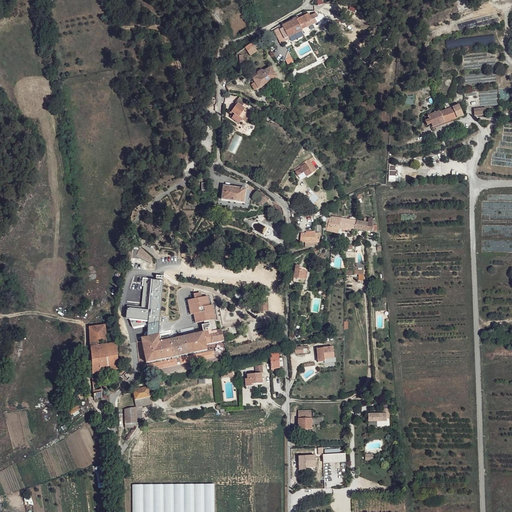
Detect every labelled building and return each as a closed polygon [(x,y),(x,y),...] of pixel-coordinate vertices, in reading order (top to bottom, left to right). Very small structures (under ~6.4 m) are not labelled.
[(279,28),(284,39),(288,37),(302,30),(320,21),(316,13),(310,16),(309,13),(306,15),(306,13),(305,13),(297,17),(298,17),(293,20),(293,21),(279,28)] [(245,48),(251,56),(257,52),(252,43),(245,48)] [(251,82),(253,84),(252,84),(253,84),(254,86),(252,87),(255,91),(258,88),(259,88),(260,88),(264,85),(265,84),(277,77),(271,67),(263,71),(261,70),(258,73),(257,74),(258,75),(257,75),(256,74),(251,77),(252,78),(254,80),(251,82)] [(233,113),(230,117),(232,118),(232,119),(239,123),(242,119),(247,112),(244,110),(245,108),(242,107),(245,102),(239,98),(235,103),(237,104),(231,112),(233,113)] [(463,116),(459,105),(440,112),(440,111),(428,115),(428,116),(425,117),(426,120),(425,120),(427,125),(431,124),(432,127),(463,116)] [(486,115),(485,108),(474,109),(474,116),(486,115)] [(302,168),(295,172),(299,177),(305,173),(307,176),(312,173),(306,163),(301,166),(302,168)] [(223,186),(221,200),(244,203),(246,189),(223,186)] [(328,226),(326,230),(338,234),(339,229),(342,219),(330,217),(329,219),(328,226)] [(342,219),(339,229),(344,230),(345,228),(355,229),(356,221),(349,220),(342,219)] [(356,221),(355,229),(373,232),(373,231),(373,225),(373,220),(368,219),(367,223),(363,222),(356,221)] [(301,234),(300,242),(319,242),(320,234),(321,226),(318,225),(317,234),(311,234),(311,232),(306,232),(306,234),(301,234)] [(140,247),(137,255),(141,257),(142,255),(150,262),(152,257),(140,247)] [(296,265),(293,278),(305,280),(307,271),(299,270),(300,266),(296,265)] [(202,325),(203,332),(208,331),(209,335),(217,333),(217,330),(215,319),(218,319),(215,304),(212,305),(209,296),(202,296),(201,292),(194,293),(195,299),(188,300),(191,314),(194,314),(196,323),(204,321),(205,324),(202,325)] [(259,303),(259,312),(267,311),(266,302),(259,303)] [(89,327),(92,374),(115,370),(115,389),(116,389),(117,388),(118,388),(118,387),(119,386),(119,385),(118,369),(116,343),(112,343),(106,344),(105,325),(89,327)] [(141,338),(148,372),(178,365),(177,363),(180,362),(181,365),(215,357),(213,351),(214,351),(214,348),(207,350),(206,345),(224,342),(221,330),(217,330),(217,333),(209,335),(208,331),(203,332),(161,342),(159,334),(141,338)] [(309,355),(309,353),(296,354),(295,347),(297,347),(297,345),(296,345),(295,345),(289,345),(289,357),(309,355)] [(317,348),(318,362),(324,361),(324,362),(334,361),(333,347),(317,348)] [(270,351),(270,358),(279,358),(278,350),(270,351)] [(270,358),(271,369),(285,367),(284,362),(284,358),(279,358),(270,358)] [(255,366),(256,374),(247,374),(248,379),(245,379),(246,386),(251,386),(251,384),(262,383),(262,373),(263,373),(262,365),(255,366)] [(93,378),(94,399),(102,397),(105,394),(104,388),(101,388),(101,377),(93,378)] [(133,390),(136,407),(136,408),(142,407),(152,405),(148,387),(133,390)] [(81,400),(76,401),(79,405),(81,409),(87,406),(84,399),(81,400)] [(68,412),(70,415),(81,409),(79,405),(68,412)] [(136,407),(125,409),(125,423),(136,423),(136,418),(136,408),(136,407)] [(368,414),(368,422),(386,421),(386,419),(386,414),(389,414),(389,409),(381,409),(381,414),(368,414)] [(298,412),(298,430),(312,430),(311,412),(298,412)] [(322,455),(323,462),(346,461),(345,453),(322,455)] [(299,456),(299,470),(305,470),(305,472),(315,471),(315,456),(299,456)] [(214,511),(214,484),(133,485),(132,511),(214,511)]
